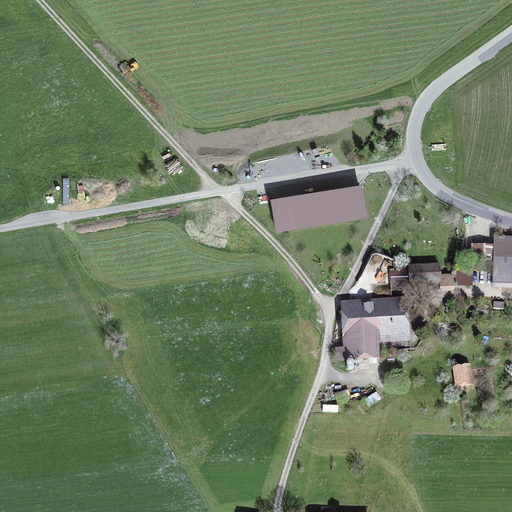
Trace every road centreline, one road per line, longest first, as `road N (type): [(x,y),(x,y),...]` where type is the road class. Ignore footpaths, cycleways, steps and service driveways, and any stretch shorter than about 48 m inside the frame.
road 1 (track): [(332,314),(412,157),(0,232)]
road 2 (track): [(332,314),(40,0)]
road 3 (unclassified): [(511,33),(429,97),(417,117),(412,157),(428,182),(511,221)]
road 4 (track): [(277,511),(326,359),(332,314)]
